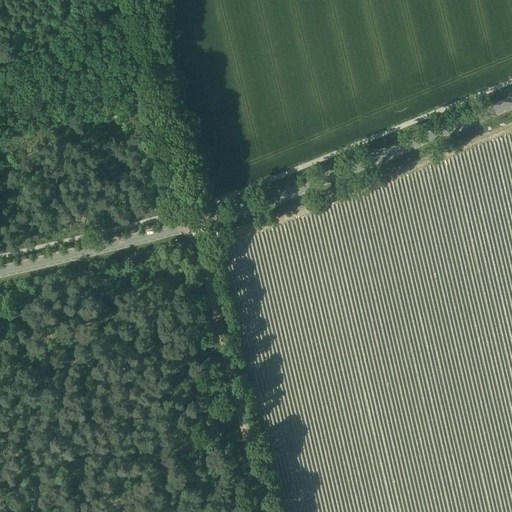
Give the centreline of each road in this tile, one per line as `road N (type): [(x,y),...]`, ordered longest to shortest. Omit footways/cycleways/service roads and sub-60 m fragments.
road 1 (tertiary): [(0,271),(235,211),(511,102)]
road 2 (track): [(192,224),(260,511)]
road 3 (track): [(192,224),(139,0)]
